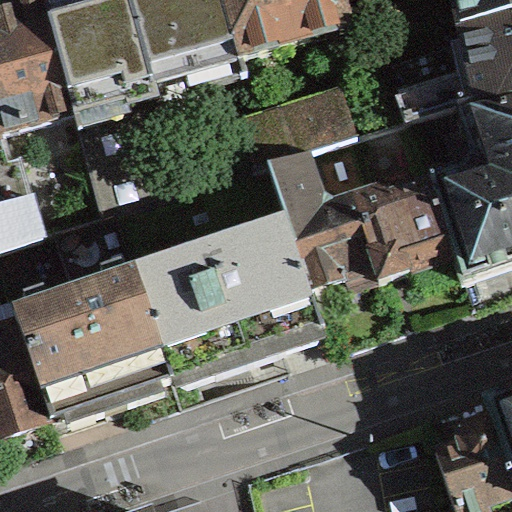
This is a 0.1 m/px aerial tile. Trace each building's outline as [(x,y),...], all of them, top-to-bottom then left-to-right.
[(152,89),(127,0),(61,0),(44,5),(104,222),(116,218),(181,198),(169,152),(152,89)] [(239,63),(221,0),(127,0),(152,89),(240,65),(239,63)] [(340,0),(221,0),(239,63),(242,62),(341,35),(350,32),(340,0)] [(511,0),(453,0),(460,31),(511,19),(511,0)] [(104,222),(44,5),(0,16),(0,254),(53,238),(104,222)] [(457,111),(511,97),(511,19),(460,31),(470,78),(399,100),(400,100),(398,101),(406,127),(412,125),(457,111)] [(511,97),(457,111),(412,125),(425,163),(441,157),(433,135),(462,126),(472,156),(463,172),(432,183),(457,259),(467,286),(467,287),(475,285),(474,281),(511,268),(511,97)] [(269,170),(310,157),(348,145),(355,143),(341,98),(242,129),(257,174),(269,170)] [(334,205),(324,199),(310,157),(269,170),(309,291),(311,291),(376,269),(352,198),(334,205)] [(116,218),(172,383),(175,382),(212,370),(216,380),(216,381),(286,357),(282,346),(321,333),(323,332),(309,291),(269,170),(257,174),(181,198),(116,218)] [(376,269),(381,284),(457,259),(432,183),(389,197),(375,191),(352,198),(376,269)] [(19,325),(52,424),(92,410),(96,422),(136,408),(132,397),(172,383),(116,218),(104,222),(53,238),(54,240),(72,295),(17,314),(15,314),(19,325)] [(0,441),(52,424),(19,325),(0,331),(0,441)] [(511,395),(498,400),(497,397),(491,399),(489,401),(489,403),(511,469),(511,395)] [(485,401),(483,402),(484,405),(485,407),(461,415),(465,428),(464,428),(458,443),(459,448),(439,455),(457,511),(489,511),(511,502),(511,469),(489,403),(489,401),(485,402),(485,401)]
